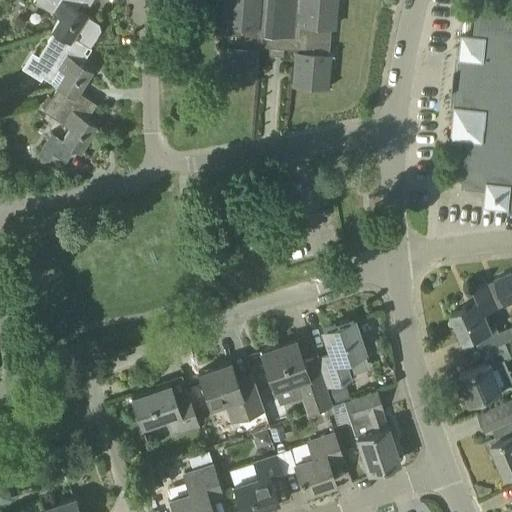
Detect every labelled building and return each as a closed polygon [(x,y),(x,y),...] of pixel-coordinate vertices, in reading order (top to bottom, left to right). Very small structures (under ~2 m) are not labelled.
[(92,0),(33,0),(59,17),(51,30),(53,31),(69,41),(73,36),(90,46),(100,29),(96,27),(99,23),(86,15),(87,14),(77,7),(80,2),(85,6),(89,5),(92,0)] [(224,0),(223,23),(227,24),(226,45),(223,45),(221,77),(252,80),(255,45),(269,46),(268,54),(282,56),(283,47),(296,48),(293,83),(325,86),(330,25),(332,25),(334,0),(224,0)] [(511,12),(476,8),(474,32),(462,31),(451,136),(466,138),(461,185),(485,188),(484,204),(511,206),(511,12)] [(69,41),(53,31),(38,55),(30,68),(58,86),(74,96),(78,91),(92,69),(82,62),(91,47),(90,46),(73,36),(69,41)] [(74,96),(58,86),(43,110),(69,126),(61,139),(80,151),(97,124),(83,115),(94,101),(78,91),(74,96)] [(48,159),(53,152),(42,144),(37,153),(48,159)] [(259,201),(235,206),(237,216),(261,212),(259,201)] [(215,220),(225,218),(222,204),(212,206),(215,220)] [(511,303),(511,271),(495,279),(495,280),(488,284),(487,282),(473,288),(478,299),(451,311),(464,340),(473,337),(479,351),(511,337),(511,326),(498,332),(495,324),(490,326),(485,315),(511,303)] [(325,384),(349,376),(343,357),(364,350),(352,318),(322,328),(330,352),(316,357),(325,384)] [(471,401),(511,383),(511,376),(504,358),(511,355),(505,342),(511,338),(511,337),(479,351),(484,363),(459,373),(471,401)] [(302,361),(294,338),(261,349),(274,387),(300,377),(307,394),(311,408),(331,401),(325,384),(316,357),(302,361)] [(264,408),(250,370),(250,369),(235,374),(230,360),(198,371),(209,404),(224,399),(231,419),(264,408)] [(176,399),(169,381),(130,394),(141,425),(166,415),(171,432),(198,422),(188,395),(176,399)] [(351,397),(346,381),(330,387),(336,402),(351,397)] [(386,425),(381,408),(382,408),(376,391),(346,401),(356,435),(357,435),(367,470),(399,460),(387,425),(386,425)] [(511,397),(478,412),(486,429),(492,427),(496,436),(484,441),(488,452),(494,450),(505,474),(511,470),(511,397)] [(308,441),(309,442),(313,453),(293,460),(304,492),(334,481),(328,461),(343,456),(334,431),(308,441)] [(242,511),(277,500),(271,480),(284,476),(283,473),(276,453),(253,461),(257,475),(233,483),(242,511)] [(212,511),(208,498),(223,493),(213,463),(192,469),(184,472),(186,480),(167,486),(171,496),(169,496),(174,511),(212,511)] [(141,471),(147,488),(163,483),(157,466),(141,471)] [(79,511),(74,496),(39,508),(40,511),(79,511)]
